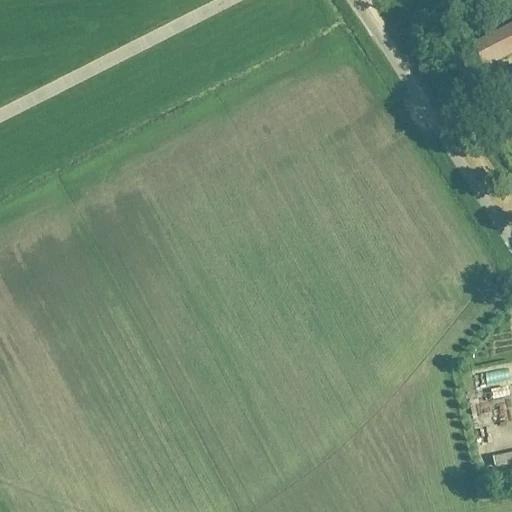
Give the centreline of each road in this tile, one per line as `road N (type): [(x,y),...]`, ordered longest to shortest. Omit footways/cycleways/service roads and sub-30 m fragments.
road 1 (unclassified): [(511,249),(354,0)]
road 2 (track): [(224,0),(0,114)]
